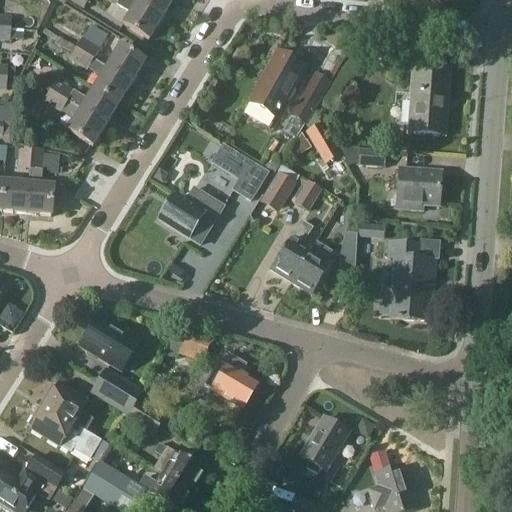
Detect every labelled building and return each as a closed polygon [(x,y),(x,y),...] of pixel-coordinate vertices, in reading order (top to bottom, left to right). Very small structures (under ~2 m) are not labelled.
[(87,0),(65,0),(81,10),(87,0)] [(126,0),(119,0),(115,7),(128,15),(123,24),(121,26),(147,42),(160,21),(126,0)] [(126,0),(160,21),(172,0),(126,0)] [(0,17),(0,29),(9,30),(10,18),(0,17)] [(9,30),(0,29),(0,41),(8,42),(9,40),(9,30)] [(57,44),(55,47),(73,55),(75,51),(75,50),(72,49),(73,48),(58,41),(57,44)] [(81,41),(75,50),(75,51),(92,61),(98,51),(81,41)] [(117,48),(104,69),(130,84),(143,64),(117,48)] [(75,51),(73,55),(69,61),(86,72),(92,61),(75,51)] [(276,54),(247,105),(275,121),(304,69),(276,54)] [(92,61),(86,72),(98,79),(91,90),(117,105),(130,84),(104,69),(92,61)] [(412,68),(408,134),(443,137),(447,71),(412,68)] [(315,76),(290,117),(304,126),(313,110),(329,84),(315,76)] [(55,83),(49,93),(66,104),(73,93),(56,83),(55,83)] [(73,93),(66,104),(78,111),(104,126),(117,105),(91,90),(85,101),(73,93)] [(66,104),(49,93),(43,103),(60,114),(66,104)] [(66,104),(60,114),(72,121),(66,132),(91,147),(104,126),(78,111),(66,104)] [(242,118),(237,127),(252,137),(258,128),(242,118)] [(308,133),(306,135),(315,151),(330,142),(321,126),(308,133)] [(300,135),(292,150),(296,158),(299,156),(299,157),(311,151),(306,143),(305,143),(300,135)] [(30,151),(30,150),(17,149),(17,150),(15,150),(13,166),(16,166),(16,171),(28,172),(28,171),(30,151)] [(30,151),(28,171),(40,172),(41,156),(42,152),(30,151)] [(359,153),(358,168),(384,170),(385,154),(359,153)] [(264,158),(259,167),(274,176),(279,167),(276,165),(272,163),(269,161),(264,158)] [(237,183),(231,193),(250,205),(253,199),(267,175),(249,164),(237,183)] [(28,172),(27,185),(24,216),(49,218),(52,187),(39,186),(40,172),(28,171),(28,172)] [(396,205),(395,214),(423,216),(424,207),(438,208),(440,175),(398,172),(396,205)] [(277,175),(262,199),(281,211),(296,187),(277,175)] [(27,185),(2,183),(0,208),(0,213),(24,216),(27,185)] [(321,192),(307,183),(293,206),(307,215),(321,192)] [(172,199),(157,222),(195,245),(200,248),(223,210),(193,191),(184,206),(172,199)] [(299,223),(269,272),(290,285),(310,253),(302,249),(312,232),(299,223)] [(358,226),(357,240),(366,241),(367,227),(358,226)] [(315,245),(310,253),(290,285),(311,298),(336,258),(315,245)] [(388,246),(387,261),(393,262),(389,320),(429,323),(434,261),(419,260),(420,248),(388,246)] [(119,374),(136,345),(95,320),(78,349),(119,374)] [(179,351),(178,353),(177,357),(178,357),(201,366),(210,343),(186,333),(179,351)] [(168,347),(164,356),(176,362),(178,357),(177,357),(178,353),(179,351),(168,347)] [(217,364),(203,387),(211,391),(209,394),(242,414),(259,386),(241,375),(246,367),(231,358),(225,368),(218,364),(217,364)] [(104,372),(97,384),(136,407),(143,395),(104,372)] [(97,384),(95,386),(89,397),(128,421),(136,407),(97,384)] [(50,397),(43,408),(72,426),(83,433),(88,424),(78,417),(86,404),(57,386),(55,389),(52,387),(48,395),(50,397)] [(152,440),(164,421),(138,405),(126,425),(152,440)] [(33,419),(29,426),(31,428),(29,430),(69,456),(72,452),(87,461),(89,462),(94,453),(103,459),(109,448),(100,443),(95,440),(83,433),(72,426),(43,408),(36,420),(33,419)] [(323,420),(300,459),(308,464),(305,471),(317,478),(320,472),(324,474),(347,435),(323,420)] [(158,446),(153,455),(160,459),(166,451),(158,446)] [(160,459),(153,470),(162,476),(193,495),(206,474),(174,455),(166,450),(166,451),(160,459)] [(35,457),(26,471),(55,490),(64,475),(35,457)] [(99,465),(82,493),(113,511),(130,483),(99,465)] [(376,489),(366,492),(372,511),(377,511),(383,510),(383,511),(417,511),(403,468),(389,472),(388,470),(374,474),(375,476),(373,477),(376,489)] [(1,474),(0,476),(0,509),(4,511),(24,511),(36,494),(47,501),(55,490),(26,471),(24,470),(16,483),(1,474)] [(144,479),(137,489),(174,511),(182,511),(193,495),(162,476),(155,486),(144,479)] [(83,511),(92,500),(82,493),(70,511),(83,511)] [(289,511),(320,511),(297,498),(289,511)]
